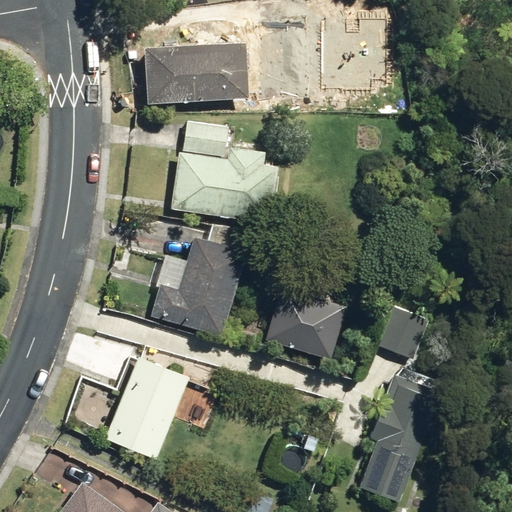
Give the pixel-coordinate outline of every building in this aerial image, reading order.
[(173,49),(190,104),(287,73),(269,18),(173,49)] [(166,204),(262,216),(270,158),(253,156),(255,145),(221,141),(224,120),(181,115),(177,147),(173,147),(166,204)] [(143,313),(213,330),(239,224),(207,219),(203,233),(183,228),(177,253),(159,248),(143,313)] [(328,266),(358,269),(360,249),(330,247),(328,266)] [(372,340),(408,354),(423,316),(388,302),(372,340)] [(98,436),(148,454),(179,368),(129,350),(98,436)] [(354,483),(393,497),(431,385),(383,369),(361,434),(370,437),(354,483)] [(173,511),(147,494),(134,511),(110,511),(114,506),(87,487),(69,511),(173,511)]
